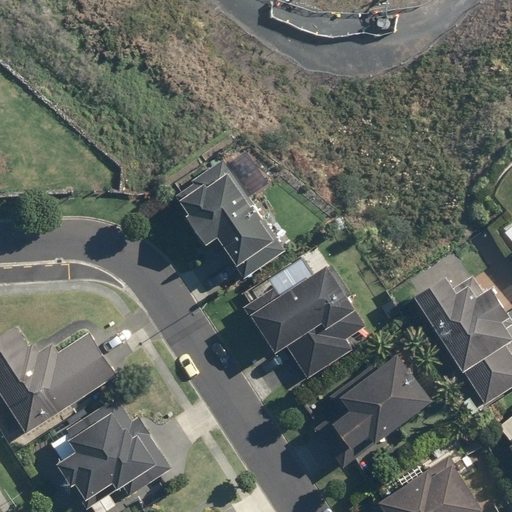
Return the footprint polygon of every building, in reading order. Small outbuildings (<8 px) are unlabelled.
[(179,191),(214,240),(227,231),(248,261),(285,235),(228,155),(179,191)] [(352,337),(371,323),(359,307),(365,303),(335,260),(284,294),(278,284),(249,304),(275,342),(282,338),(293,354),(297,352),(316,378),(359,347),(352,337)] [(511,387),(511,344),(510,341),(511,339),(511,294),(502,280),(488,289),(479,276),(465,285),(456,271),(425,292),(474,365),(468,369),(491,402),(511,387)] [(35,342),(21,321),(0,336),(0,378),(36,430),(121,370),(84,318),(53,340),(48,333),(35,342)] [(349,465),(369,450),(363,443),(378,432),(383,439),(385,438),(442,393),(409,351),(387,368),(379,359),(336,395),(345,405),(319,426),(349,465)] [(121,478),(127,487),(168,457),(123,394),(57,442),(96,496),(121,478)] [(511,414),(500,424),(511,439),(511,405),(509,408),(511,411),(511,414)] [(377,504),(381,511),(493,511),(453,452),(377,504)]
